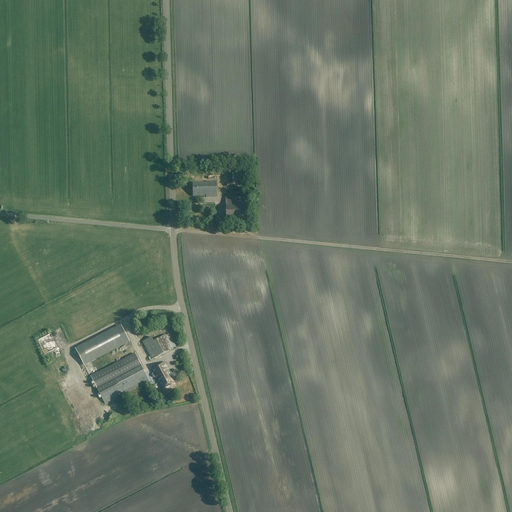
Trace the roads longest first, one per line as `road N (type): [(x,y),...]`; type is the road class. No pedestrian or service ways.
road 1 (track): [(511,262),(220,234)]
road 2 (unclassified): [(229,511),(171,229)]
road 3 (unclassified): [(171,229),(165,0)]
road 4 (unclassified): [(0,214),(171,229)]
